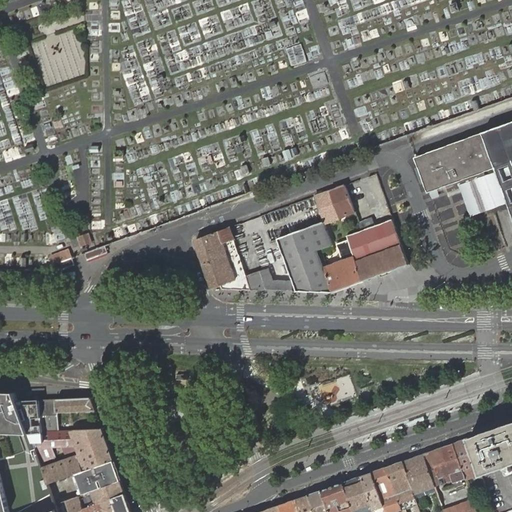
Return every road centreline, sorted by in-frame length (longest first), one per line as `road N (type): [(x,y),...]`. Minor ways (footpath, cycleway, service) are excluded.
road 1 (residential): [(511,260),(467,272),(439,263),(406,172),(384,159),(175,234)]
road 2 (secondary): [(511,321),(207,318)]
road 3 (secondary): [(216,344),(511,352)]
road 4 (residential): [(269,490),(511,403)]
road 5 (residential): [(87,340),(149,511)]
road 6 (residential): [(269,490),(216,344)]
road 7 (secondary): [(87,340),(216,344)]
road 8 (unclassified): [(87,340),(181,329),(207,318)]
road 9 (residential): [(175,234),(117,263),(87,312)]
road 10 (secondary): [(207,318),(87,312)]
